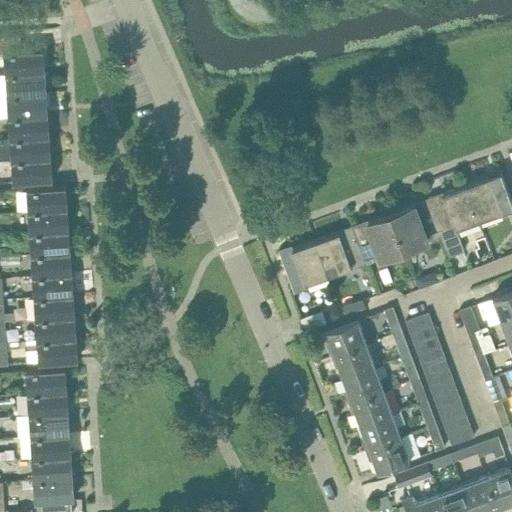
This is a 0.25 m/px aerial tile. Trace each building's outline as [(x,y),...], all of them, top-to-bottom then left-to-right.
[(21,49),(20,36),(0,37),(0,52),(4,52),(5,73),(45,70),(43,48),(21,49)] [(7,94),(46,92),(45,70),(5,73),(7,94)] [(8,117),(48,114),(46,92),(7,94),(7,95),(0,95),(0,116),(8,115),(8,117)] [(10,138),(49,135),(48,114),(8,117),(10,138)] [(11,160),(51,157),(49,135),(10,138),(11,160)] [(13,181),(32,180),(52,179),(51,157),(11,160),(13,181)] [(511,201),(500,168),(499,168),(500,171),(464,185),(477,220),(511,207),(511,201)] [(27,210),(67,208),(66,186),(66,185),(26,188),(27,210)] [(464,250),(456,228),(477,220),(464,185),(426,199),(439,234),(441,233),(449,255),(464,250)] [(401,248),(439,234),(426,199),(388,213),(401,248)] [(29,232),(69,229),(67,208),(27,210),(29,232)] [(364,262),(401,248),(388,213),(350,226),(364,262)] [(326,275),(364,262),(350,226),(313,240),(326,275)] [(30,253),(70,251),(69,229),(29,232),(30,253)] [(326,275),(313,240),(281,252),(280,248),(279,249),(294,292),(295,291),(294,287),(326,275)] [(32,275),(72,272),(70,251),(30,253),(32,275)] [(33,296),(73,293),(72,272),(32,275),(33,296)] [(501,320),(511,315),(511,289),(492,297),(501,320)] [(35,318),(74,315),(73,293),(33,296),(35,318)] [(0,303),(0,320),(5,320),(14,319),(14,312),(5,312),(4,303),(0,303)] [(328,319),(339,315),(335,304),(327,307),(325,311),(328,319)] [(470,304),(459,309),(468,332),(479,328),(476,320),(470,304)] [(394,334),(402,331),(395,310),(386,313),(394,334)] [(410,331),(433,323),(428,311),(406,319),(410,331)] [(36,339),(76,336),(74,315),(35,318),(36,339)] [(510,345),(511,344),(511,315),(501,320),(510,345)] [(335,356),(367,344),(358,318),(325,330),(335,356)] [(414,343),(437,335),(433,323),(410,331),(414,343)] [(476,355),(484,353),(477,334),(469,337),(476,355)] [(411,354),(404,335),(395,339),(402,357),(411,354)] [(419,355),(441,346),(437,335),(414,343),(419,355)] [(38,360),(38,362),(78,359),(78,358),(77,358),(76,336),(36,339),(37,348),(27,349),(27,361),(38,360)] [(0,364),(9,364),(7,341),(0,341),(0,364)] [(343,379),(376,367),(367,344),(335,356),(343,379)] [(423,366),(445,358),(441,346),(419,355),(423,366)] [(485,379),(492,376),(485,357),(478,360),(485,379)] [(427,377),(449,369),(445,358),(423,366),(427,377)] [(404,362),(411,381),(420,377),(413,359),(404,362)] [(26,392),(66,390),(65,368),(65,367),(25,370),(26,392)] [(352,403),(384,390),(376,367),(343,379),(352,403)] [(431,388),(454,380),(449,369),(427,377),(431,388)] [(435,400),(458,392),(454,380),(431,388),(435,400)] [(493,402),(501,399),(494,381),(487,383),(493,402)] [(428,401),(421,382),(413,385),(420,404),(428,401)] [(28,412),(68,409),(66,390),(26,392),(28,412)] [(360,425),(393,414),(384,390),(352,403),(360,425)] [(439,411),(462,402),(458,392),(435,400),(439,411)] [(443,421),(466,413),(462,402),(439,411),(443,421)] [(495,407),(502,425),(510,423),(503,404),(495,407)] [(422,409),(428,426),(437,423),(430,406),(422,409)] [(29,434),(69,431),(68,409),(28,412),(29,434)] [(448,433),(470,425),(466,413),(443,421),(448,433)] [(369,448),(401,436),(393,414),(360,425),(369,448)] [(452,444),(474,435),(470,425),(448,433),(452,444)] [(438,428),(430,431),(433,440),(420,445),(424,454),(445,446),(438,428)] [(31,456),(71,453),(69,431),(29,434),(20,435),(22,457),(31,456)] [(505,453),(498,434),(473,443),(476,452),(478,456),(493,450),(495,456),(505,453)] [(377,471),(406,461),(410,459),(401,436),(369,448),(377,471)] [(473,443),(455,450),(458,459),(476,452),(473,443)] [(450,452),(431,459),(434,468),(453,461),(450,452)] [(32,478),(72,475),(71,453),(31,456),(32,478)] [(399,486),(417,479),(431,474),(429,470),(426,461),(394,473),(399,486)] [(497,507),(511,501),(511,472),(509,466),(485,475),(497,507)] [(74,497),(72,475),(32,478),(33,500),(33,501),(37,501),(37,511),(71,511),(71,498),(74,498),(74,497)] [(472,511),(484,511),(497,507),(485,475),(462,484),(472,511)] [(444,511),(472,511),(462,484),(438,493),(444,511)] [(444,511),(438,493),(416,500),(414,494),(401,498),(406,511),(444,511)]
